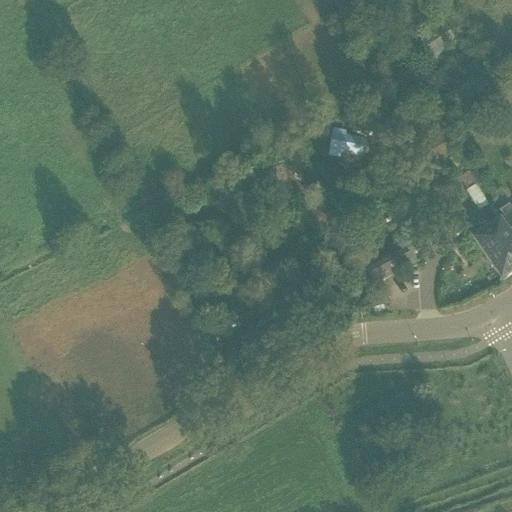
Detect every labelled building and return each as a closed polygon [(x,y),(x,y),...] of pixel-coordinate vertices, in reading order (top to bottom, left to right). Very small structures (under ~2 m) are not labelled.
[(470,62),(472,64),(473,67),(478,74),(485,69),(477,57),(470,62)] [(479,77),(473,67),(472,64),(461,71),(469,83),(479,77)] [(495,100),(502,111),(511,104),(511,98),(500,81),(483,93),(490,104),(495,100)] [(430,135),(423,140),(436,162),(441,160),(442,162),(448,158),(447,156),(454,152),(440,129),(438,130),(435,125),(427,130),(430,135)] [(332,135),(327,157),(340,160),(341,155),(363,159),(367,140),(345,136),(346,132),(341,131),(333,129),(332,135)] [(281,167),(251,179),(259,198),(261,203),(291,191),(281,167)] [(477,185),(469,173),(459,179),(467,191),(477,185)] [(505,218),(500,221),(511,239),(511,209),(509,205),(500,212),(505,218)] [(472,240),(501,282),(511,274),(511,239),(500,221),(472,240)] [(407,245),(365,267),(374,286),(417,263),(407,245)] [(264,271),(257,274),(261,285),(276,279),(270,265),(263,268),(264,271)] [(340,269),(344,277),(353,273),(350,265),(340,269)] [(351,301),(362,295),(355,283),(344,289),(351,301)] [(319,314),(314,306),(305,311),(310,320),(319,314)] [(390,439),(400,436),(394,422),(385,425),(390,439)]
